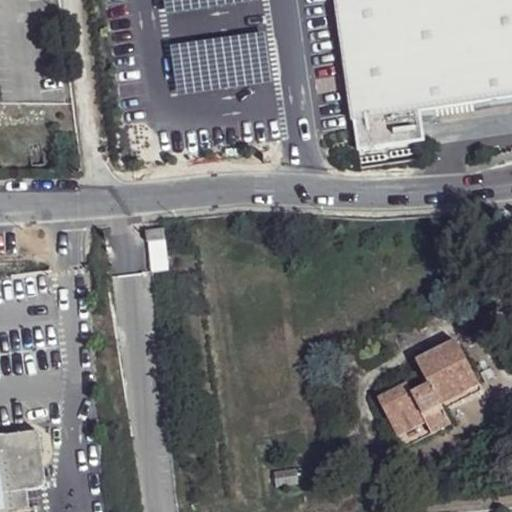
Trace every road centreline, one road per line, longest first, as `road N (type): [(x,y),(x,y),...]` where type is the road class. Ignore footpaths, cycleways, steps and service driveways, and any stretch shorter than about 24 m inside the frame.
road 1 (unclassified): [(96,201),(511,184)]
road 2 (unknown): [(511,211),(495,265),(503,391),(490,412),(426,457)]
road 3 (unclassified): [(96,201),(70,0)]
